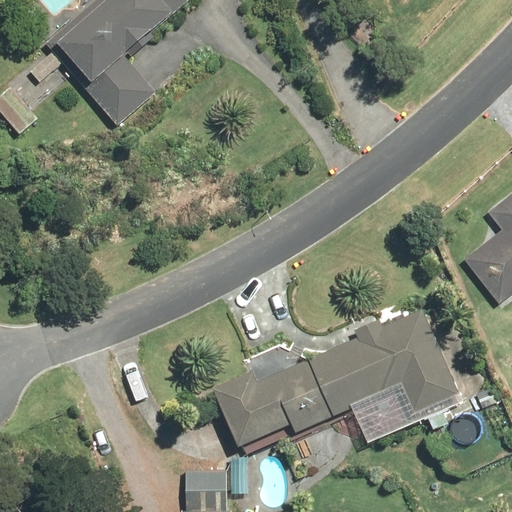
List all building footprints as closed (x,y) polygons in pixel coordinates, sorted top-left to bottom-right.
[(105,0),(51,47),(77,77),(74,80),(115,128),(153,95),(121,58),(126,54),(129,58),(151,40),(147,35),(188,0),(105,0)] [(9,89),(0,96),(0,117),(17,136),(36,120),(9,89)] [(511,193),(485,214),(499,232),(461,260),(497,304),(511,291),(511,193)] [(250,372),(208,389),(233,447),(286,425),(290,433),(398,388),(410,415),(456,395),(420,310),(380,327),(377,319),(351,330),(355,339),(254,382),(250,372)] [(247,459),(229,459),(228,493),(246,493),(247,459)] [(223,470),(183,471),(183,511),(179,511),(178,511),(228,511),(224,511),(223,470)]
